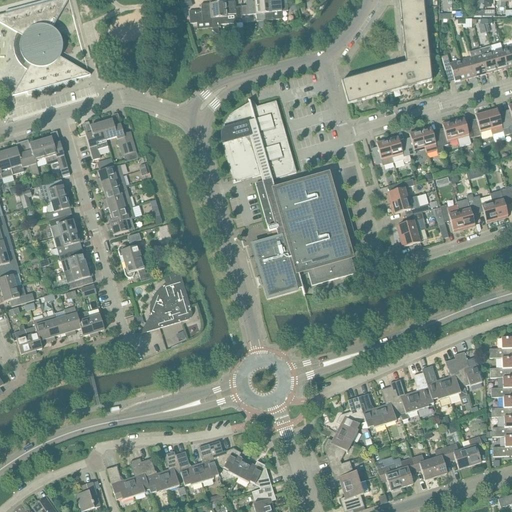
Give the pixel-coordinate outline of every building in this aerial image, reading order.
[(12,97),(27,92),(28,95),(76,82),(76,79),(90,76),(90,75),(60,57),(60,56),(61,54),(62,52),(62,50),(62,49),(62,47),(62,45),(62,43),(62,41),(61,40),(60,38),(59,36),(59,35),(57,33),(56,32),(55,31),(53,29),(52,29),(68,0),(59,0),(55,1),(54,0),(47,0),(5,11),(6,14),(0,15),(0,23),(17,33),(16,35),(15,38),(14,40),(14,42),(13,45),(13,47),(13,49),(14,52),(14,54),(15,56),(16,59),(17,61),(18,63),(19,65),(21,66),(23,68),(25,70),(27,71),(12,97)] [(247,6),(241,7),(242,16),(256,15),(256,22),(265,21),(263,0),(251,0),(246,1),(247,6)] [(280,0),(263,0),(265,21),(282,20),(282,12),(288,12),(287,5),(281,5),(280,0)] [(423,0),(399,0),(399,2),(401,19),(401,23),(401,24),(402,28),(404,45),(404,49),(404,50),(405,55),(405,64),(431,81),(423,0)] [(235,2),(218,3),(220,28),(221,28),(220,25),(243,23),(242,16),(241,7),(235,7),(235,2)] [(298,10),(296,2),(289,4),(291,11),(298,10)] [(195,11),(189,12),(190,24),(197,24),(203,23),(203,20),(210,19),(211,29),(212,29),(218,28),(220,28),(218,3),(201,5),(201,11),(195,11)] [(461,20),(461,25),(462,25),(462,28),(471,28),(471,20),(461,20)] [(486,33),(483,25),(480,25),(477,25),(480,35),(486,33)] [(511,44),(511,41),(500,44),(507,68),(511,66),(511,44)] [(500,44),(490,47),(491,53),(497,71),(507,68),(500,44)] [(490,47),(479,50),(486,74),(497,71),(491,53),(490,47)] [(479,50),(469,53),(471,58),(476,77),(486,74),(479,50)] [(447,56),(441,57),(445,71),(451,69),(455,83),(466,80),(460,61),(449,64),(447,56)] [(471,58),(460,61),(466,80),(476,77),(471,58)] [(350,79),(341,82),(348,105),(431,81),(405,64),(401,65),(376,72),(372,73),(354,78),(350,79)] [(263,182),(263,183),(272,180),(296,173),(296,172),(283,127),(276,102),(261,106),(259,107),(257,108),(255,108),(253,109),(252,109),(250,103),(249,99),(248,99),(249,103),(235,112),(232,114),(228,117),(227,119),(225,121),(224,123),(223,125),(222,128),(222,130),(221,132),(221,135),(221,137),(221,140),(222,142),(222,144),(223,146),(223,149),(231,175),(231,177),(233,184),(242,181),(261,176),(263,182)] [(496,109),(485,112),(492,136),(503,133),(504,137),(510,135),(504,115),(498,117),(496,109)] [(477,123),(471,124),(475,138),(481,136),(482,140),(493,137),(492,136),(485,112),(475,115),(477,123)] [(463,118),(452,121),(458,140),(460,148),(471,145),(469,139),(475,138),(471,124),(465,126),(463,118)] [(101,124),(106,141),(116,138),(124,136),(123,135),(121,125),(114,127),(112,121),(101,124)] [(444,132),(438,134),(442,147),(448,145),(448,143),(458,140),(452,121),(442,124),(444,132)] [(92,134),(85,136),(93,161),(100,159),(97,150),(108,147),(106,141),(101,124),(90,127),(92,134)] [(430,127),(420,130),(425,149),(426,154),(437,151),(438,155),(444,153),(442,147),(438,134),(432,135),(430,127)] [(411,141),(405,143),(409,156),(415,155),(415,152),(425,149),(420,130),(409,134),(410,139),(411,141)] [(122,156),(124,156),(126,162),(138,159),(130,133),(123,135),(124,136),(116,138),(117,141),(122,156)] [(397,137),(386,140),(392,159),(393,164),(404,161),(405,164),(411,162),(409,156),(405,143),(400,145),(397,137)] [(51,139),(40,142),(47,166),(58,163),(60,171),(67,169),(60,143),(53,145),(51,139)] [(378,151),(372,152),(376,166),(382,164),(383,167),(393,164),(392,159),(386,140),(376,143),(378,151)] [(31,152),(25,154),(29,167),(32,177),(37,175),(36,172),(38,171),(36,165),(35,162),(45,159),(47,166),(40,142),(29,145),(31,152)] [(17,149),(6,152),(13,176),(24,173),(23,169),(29,167),(25,154),(19,156),(17,149)] [(0,175),(2,179),(2,180),(3,185),(15,182),(13,176),(6,152),(0,153),(0,175)] [(100,179),(97,180),(98,184),(116,179),(122,177),(119,166),(113,168),(98,173),(100,179)] [(480,167),(472,170),(475,178),(483,176),(480,167)] [(271,241),(260,244),(253,246),(264,287),(265,288),(265,289),(268,299),(297,290),(296,287),(301,286),(301,285),(299,277),(308,274),(312,286),(333,280),(355,274),(352,262),(350,257),(346,240),(355,237),(349,219),(344,201),(335,203),(327,176),(324,177),(308,181),(275,191),(272,180),(263,183),(263,182),(255,184),(269,232),(271,232),(271,241)] [(116,179),(98,184),(99,189),(102,188),(104,194),(119,189),(125,187),(122,177),(116,179)] [(412,180),(399,184),(400,190),(387,194),(390,204),(409,199),(406,189),(414,186),(412,180)] [(61,181),(38,187),(40,192),(40,193),(43,205),(51,202),(66,198),(64,191),(67,191),(65,186),(63,187),(61,181)] [(106,200),(103,201),(104,205),(122,200),(128,198),(125,187),(119,189),(104,194),(106,200)] [(504,204),(510,203),(506,189),(500,191),(500,192),(490,195),(490,197),(497,221),(508,218),(504,204)] [(26,192),(19,194),(21,202),(29,200),(28,198),(32,197),(30,190),(25,192),(26,192)] [(473,198),(472,196),(466,198),(467,201),(457,204),(457,206),(464,230),(475,227),(471,213),(477,212),(473,198)] [(417,197),(409,199),(390,204),(393,215),(407,211),(408,217),(422,213),(429,211),(427,205),(420,207),(417,197)] [(486,224),(497,221),(490,197),(480,200),(479,197),(473,198),(477,212),(482,210),(486,224)] [(52,214),(47,216),(48,222),(71,215),(69,209),(72,208),(71,204),(68,204),(66,198),(51,202),(54,213),(52,214)] [(122,200),(104,205),(105,209),(108,209),(110,214),(125,210),(131,208),(128,198),(122,200)] [(440,207),(444,221),(449,219),(453,233),(464,230),(457,206),(447,209),(446,206),(440,207)] [(110,225),(107,226),(107,227),(135,218),(131,208),(125,210),(110,214),(112,220),(109,221),(110,225)] [(440,209),(434,211),(438,226),(445,225),(444,221),(440,209)] [(396,227),(399,237),(418,232),(426,230),(423,219),(422,213),(408,217),(410,223),(396,227)] [(71,215),(48,222),(50,228),(53,239),(76,232),(74,226),(77,225),(76,220),(73,221),(71,215)] [(135,218),(107,227),(108,231),(111,230),(113,236),(128,232),(134,230),(131,220),(135,219),(135,218)] [(445,225),(438,226),(442,240),(448,238),(445,225)] [(51,252),(49,252),(51,258),(54,257),(59,256),(81,249),(79,244),(82,243),(81,238),(78,239),(76,232),(53,239),(54,240),(56,250),(50,251),(51,252)] [(402,248),(421,243),(418,232),(399,237),(402,248)] [(0,254),(6,253),(13,251),(10,240),(8,234),(3,235),(0,236),(0,254)] [(118,250),(118,251),(118,252),(118,253),(120,260),(121,264),(141,259),(136,242),(141,241),(139,234),(127,237),(131,249),(127,250),(127,249),(126,248),(125,247),(124,247),(123,246),(122,246),(121,247),(120,247),(119,248),(118,249),(118,250)] [(81,249),(59,256),(60,261),(64,273),(71,271),(86,267),(84,260),(87,259),(86,255),(83,255),(81,249)] [(0,273),(4,272),(13,269),(18,268),(13,251),(6,253),(0,254),(0,273)] [(141,259),(121,264),(123,268),(125,276),(125,277),(126,277),(126,278),(127,278),(128,279),(129,279),(130,279),(131,279),(132,278),(133,278),(133,277),(134,277),(134,276),(134,275),(134,274),(134,273),(138,272),(139,277),(141,283),(147,281),(152,279),(151,273),(145,274),(141,259)] [(178,266),(170,268),(172,274),(179,272),(178,266)] [(71,271),(64,273),(67,284),(69,290),(93,283),(91,277),(92,277),(91,272),(88,273),(86,267),(71,271)] [(149,312),(150,316),(142,330),(148,333),(160,329),(183,322),(187,321),(188,320),(189,320),(190,319),(190,318),(191,317),(191,316),(192,315),(192,314),(192,313),(191,312),(179,272),(172,274),(169,275),(171,282),(166,284),(162,287),(158,290),(155,294),(152,299),(151,303),(150,307),(149,312)] [(0,289),(1,292),(16,287),(13,276),(0,279),(0,289)] [(1,292),(3,298),(0,299),(0,300),(1,304),(10,301),(12,308),(34,301),(32,294),(25,296),(22,286),(16,287),(1,292)] [(93,286),(81,290),(83,299),(96,295),(93,286)] [(75,308),(64,312),(66,318),(71,336),(76,335),(75,331),(80,330),(83,337),(76,315),(75,308)] [(18,309),(8,312),(9,317),(20,314),(18,309)] [(98,310),(87,313),(94,337),(99,336),(98,333),(104,331),(103,328),(105,327),(102,315),(102,316),(100,316),(98,310)] [(64,312),(54,315),(54,316),(56,321),(60,336),(66,334),(67,337),(71,336),(66,318),(64,312)] [(77,314),(76,315),(83,337),(89,336),(90,339),(94,337),(87,313),(77,316),(77,314)] [(54,316),(44,319),(45,324),(51,342),(55,341),(54,338),(60,336),(56,321),(54,316)] [(44,319),(33,322),(35,328),(37,334),(39,342),(40,342),(45,340),(46,343),(51,342),(45,324),(44,319)] [(183,322),(160,329),(166,347),(187,338),(183,322)] [(20,333),(12,335),(14,342),(16,341),(17,344),(21,356),(27,354),(28,357),(32,356),(27,337),(25,331),(23,326),(18,327),(20,333)] [(35,328),(25,331),(27,337),(32,356),(37,354),(36,351),(42,349),(40,342),(39,342),(37,334),(35,328)] [(501,350),(489,350),(489,359),(502,359),(511,358),(511,338),(501,339),(501,350)] [(464,353),(454,356),(465,391),(464,388),(464,387),(469,386),(470,387),(481,384),(480,381),(478,373),(477,369),(479,368),(475,358),(466,361),(464,353)] [(452,377),(443,380),(449,398),(458,395),(459,399),(467,397),(465,391),(454,356),(455,360),(445,363),(449,374),(451,373),(452,377)] [(502,369),(490,370),(490,379),(502,379),(502,378),(511,377),(511,358),(502,359),(502,369)] [(432,367),(422,370),(423,374),(433,405),(432,401),(437,400),(437,401),(449,398),(443,380),(438,382),(435,378),(432,367)] [(416,393),(411,394),(417,412),(428,408),(427,406),(433,405),(423,374),(413,377),(416,388),(416,393)] [(503,389),(490,389),(491,399),(503,398),(511,397),(511,377),(502,378),(502,379),(503,389)] [(400,381),(390,384),(391,388),(400,415),(401,419),(402,421),(408,419),(407,415),(417,412),(411,394),(405,396),(402,397),(401,393),(403,392),(400,381)] [(386,406),(379,408),(385,426),(396,422),(395,420),(401,419),(400,415),(391,388),(381,391),(384,402),(387,401),(388,405),(386,406)] [(368,395),(357,398),(361,409),(364,421),(367,428),(367,429),(373,428),(373,429),(385,426),(379,408),(374,410),(371,406),(368,395)] [(503,409),(491,409),(491,418),(504,418),(511,417),(511,397),(503,398),(503,409)] [(340,416),(336,424),(340,426),(336,434),(352,442),(358,432),(356,431),(361,422),(364,421),(361,409),(357,398),(347,401),(351,413),(340,416)] [(504,428),(492,429),(492,438),(504,438),(504,437),(511,437),(511,417),(504,418),(504,428)] [(328,440),(324,447),(330,468),(341,465),(340,462),(345,452),(347,453),(352,442),(336,434),(332,442),(328,440)] [(462,443),(464,450),(469,467),(481,464),(477,451),(483,450),(482,447),(486,445),(484,437),(479,438),(468,441),(462,443)] [(505,448),(492,448),(493,458),(511,457),(511,437),(504,437),(504,438),(505,448)] [(219,442),(209,445),(215,467),(218,466),(228,472),(227,473),(238,479),(246,462),(238,458),(241,454),(233,450),(223,453),(219,442)] [(201,464),(196,466),(202,484),(213,480),(213,478),(218,476),(215,467),(209,445),(198,449),(202,460),(201,464)] [(456,445),(445,449),(449,460),(454,459),(458,471),(469,467),(464,450),(458,452),(456,445)] [(436,459),(430,461),(435,478),(447,474),(443,462),(449,460),(445,449),(434,452),(436,459)] [(169,471),(162,473),(168,491),(179,487),(178,485),(183,484),(184,484),(175,456),(174,453),(164,456),(169,471)] [(185,453),(175,456),(184,484),(183,484),(184,487),(190,485),(191,487),(202,484),(196,466),(192,467),(189,464),(185,453)] [(422,456),(411,460),(415,471),(421,469),(424,481),(435,478),(430,461),(424,463),(422,456)] [(399,459),(393,461),(394,465),(395,465),(402,489),(413,485),(410,476),(409,473),(415,471),(411,460),(401,463),(399,459)] [(134,478),(128,480),(133,498),(145,494),(144,492),(149,491),(141,463),(140,460),(130,463),(134,478)] [(151,460),(141,463),(149,491),(150,494),(156,493),(156,494),(168,491),(162,473),(157,475),(154,471),(151,460)] [(246,462),(238,479),(249,484),(249,483),(259,488),(260,490),(271,487),(264,466),(257,462),(255,466),(246,462)] [(341,465),(330,468),(334,482),(339,480),(342,489),(359,484),(356,472),(353,473),(349,462),(341,465)] [(383,465),(376,468),(377,470),(379,477),(381,482),(387,480),(387,483),(390,492),(402,489),(395,465),(394,465),(384,468),(383,465)] [(117,467),(106,470),(116,501),(121,500),(122,501),(133,498),(128,480),(123,482),(120,478),(117,467)] [(345,498),(340,499),(344,511),(348,511),(352,511),(360,511),(365,511),(364,507),(360,496),(363,495),(369,493),(365,482),(366,482),(359,484),(342,489),(345,498)] [(84,494),(76,496),(81,511),(84,511),(100,507),(92,483),(82,487),(84,494)] [(260,490),(252,493),(255,504),(252,505),(254,511),(269,511),(274,511),(271,502),(275,501),(271,487),(260,490)] [(511,504),(511,495),(497,500),(500,509),(511,504)] [(40,504),(33,509),(35,511),(57,511),(50,497),(40,504)]
